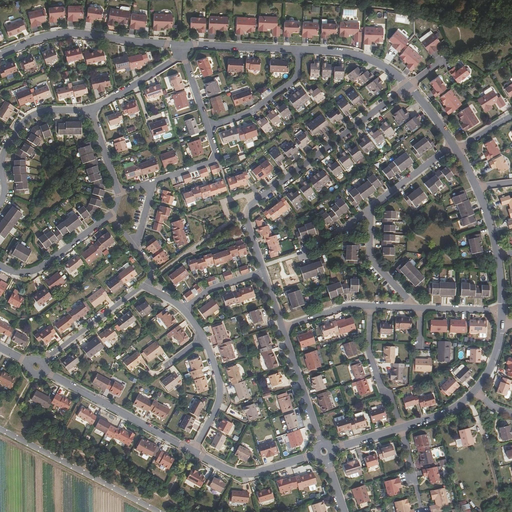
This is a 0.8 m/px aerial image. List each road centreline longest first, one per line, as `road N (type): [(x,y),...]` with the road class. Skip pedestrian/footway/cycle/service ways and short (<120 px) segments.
road 1 (residential): [(282,327),(246,210),(408,85)]
road 2 (residential): [(192,451),(216,407),(218,377),(204,337),(182,308),(142,285)]
road 3 (residential): [(181,44),(73,33),(0,52)]
road 4 (residential): [(0,428),(157,511)]
road 5 (residential): [(43,369),(192,451)]
road 6 (residential): [(90,110),(44,110),(23,121),(3,152),(0,203)]
road 7 (residential): [(192,451),(245,473),(316,454)]
road 8 (residential): [(207,126),(251,111),(293,80),(299,49)]
road 9 (residential): [(0,265),(34,271),(110,215)]
road 10 (residential): [(370,305),(368,347),(401,427)]
road 11 (residential): [(142,285),(41,360)]
road 12 (residential): [(320,443),(282,327)]
